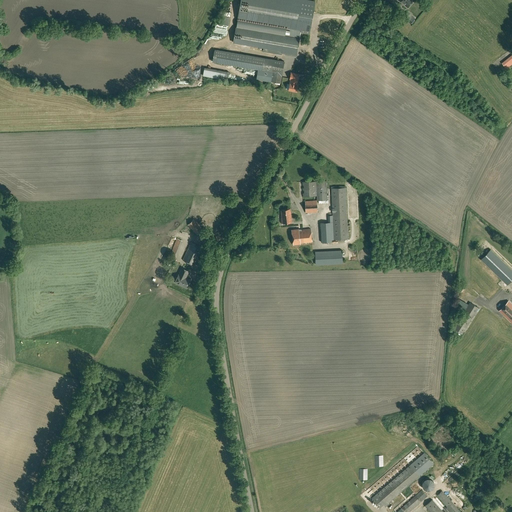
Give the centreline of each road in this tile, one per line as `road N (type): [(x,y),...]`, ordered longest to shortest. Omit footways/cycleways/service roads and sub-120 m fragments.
road 1 (unclassified): [(228,252),(364,0)]
road 2 (unclassified): [(252,511),(217,316),(228,252)]
